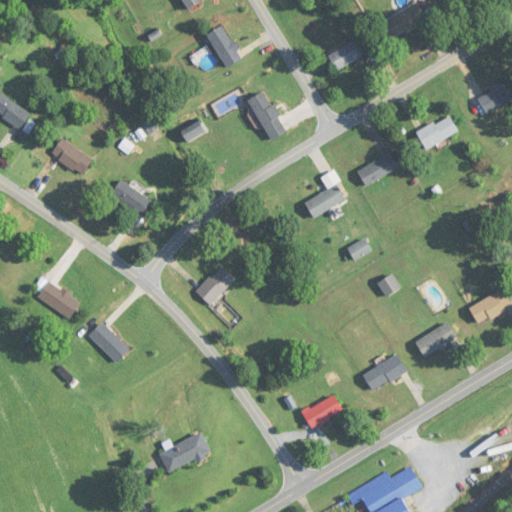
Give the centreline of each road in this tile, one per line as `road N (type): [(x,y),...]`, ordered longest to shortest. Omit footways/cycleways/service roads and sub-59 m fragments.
road 1 (residential): [(148,281),(207,219),(255,184),(511,26)]
road 2 (residential): [(0,183),(148,281),(239,390),(300,490)]
road 3 (secondary): [(268,511),(511,365)]
road 4 (residential): [(336,133),(255,0)]
